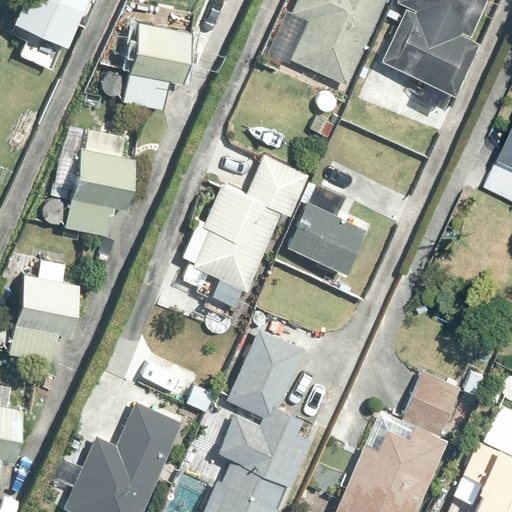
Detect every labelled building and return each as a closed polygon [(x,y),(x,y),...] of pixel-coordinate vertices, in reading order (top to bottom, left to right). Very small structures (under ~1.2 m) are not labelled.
[(296,0),(291,12),(307,19),(289,58),(345,84),(382,0),(296,0)] [(396,0),(395,3),(469,38),(487,0),(396,0)] [(404,12),(380,63),(453,98),(477,47),(404,12)] [(136,22),(121,100),(161,108),(167,80),(181,82),(190,33),(136,22)] [(85,92),(83,103),(97,107),(99,95),(85,92)] [(309,128),(326,136),(333,121),(316,114),(309,128)] [(48,193),(69,197),(64,227),(105,234),(111,204),(124,206),(132,157),(120,155),(123,135),(86,128),(83,148),(78,147),(76,156),(56,152),(48,193)] [(499,155),(485,187),(511,199),(511,132),(501,155),(499,155)] [(181,257),(194,262),(192,267),(245,291),(280,212),(287,215),(306,174),(261,155),(244,192),(221,182),(204,219),(198,217),(181,257)] [(321,182),(316,195),(327,200),(332,185),(335,186),(341,169),(329,165),(322,183),(321,182)] [(309,204),(288,249),(348,277),(369,231),(309,204)] [(61,280),(64,262),(39,258),(36,276),(23,273),(8,354),(49,362),(55,331),(68,334),(77,283),(61,280)] [(216,452),(230,459),(219,482),(215,480),(201,510),(190,506),(187,511),(189,511),(280,511),(281,510),(274,507),(284,484),(288,485),(310,440),(295,433),(302,419),(276,407),(304,348),(258,326),(227,391),(222,389),(196,445),(215,454),(216,452)] [(142,349),(134,368),(153,375),(158,364),(169,368),(172,360),(142,349)] [(471,369),(462,388),(476,395),(484,376),(471,369)] [(437,436),(458,389),(421,373),(401,418),(378,408),(332,511),(414,511),(446,440),(437,436)] [(142,511),(181,424),(135,404),(117,445),(97,437),(65,510),(69,511),(142,511)] [(0,457),(12,460),(21,408),(0,405),(0,457)] [(476,492),(480,495),(472,511),(511,511),(511,453),(478,438),(453,495),(471,503),(476,492)]
